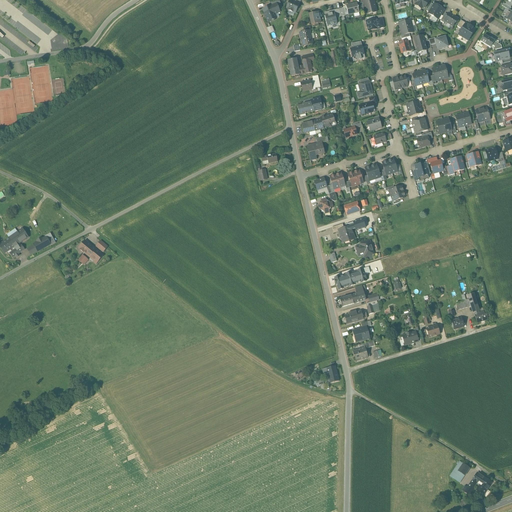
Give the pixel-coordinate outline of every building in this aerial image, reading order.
[(290,0),(286,9),(289,10),(289,11),(292,12),(293,11),(295,13),(299,4),(290,0)] [(373,0),(371,0),(364,2),(366,11),(367,14),(376,12),(373,0)] [(426,0),(415,0),(416,0),(415,2),(416,3),(415,5),(421,9),(423,7),(425,8),(428,2),(426,1),(426,0)] [(272,6),(263,10),(268,22),(275,19),(273,17),(274,15),(280,12),(277,5),(276,4),(272,6)] [(357,4),(346,6),(348,15),(359,13),(357,4)] [(443,10),(434,4),(434,5),(428,14),(433,16),(433,17),(438,19),(443,10)] [(342,8),(337,10),(339,18),(346,16),(344,7),(342,8)] [(334,10),(324,13),(326,23),(333,22),(333,24),(337,24),(336,16),(334,10)] [(321,23),(318,12),(309,15),(312,25),(321,23)] [(452,16),(448,14),(447,15),(446,17),(447,18),(445,21),(453,26),(455,23),(458,19),(454,17),(455,17),(452,15),(452,16)] [(511,18),(506,14),(503,19),(511,24),(511,18)] [(375,20),(367,21),(367,22),(366,23),(367,26),(368,27),(369,31),(377,29),(377,28),(379,28),(378,20),(375,20)] [(400,24),(399,24),(400,30),(412,27),(410,21),(408,22),(400,24)] [(465,24),(461,21),(457,27),(462,30),(465,24)] [(472,28),(468,25),(468,26),(465,24),(462,30),(458,35),(468,41),(475,30),(472,28)] [(412,27),(400,30),(402,36),(409,34),(414,33),(412,27)] [(304,32),(300,33),(303,47),(313,44),(310,31),(304,32)] [(494,41),(484,35),(480,42),(490,48),(492,46),(494,41)] [(423,36),(414,39),(417,51),(418,53),(427,51),(424,42),(423,36)] [(435,40),(436,44),(438,50),(448,47),(445,37),(435,40)] [(402,43),(399,44),(401,54),(410,51),(407,41),(402,43)] [(352,49),(350,49),(352,58),(358,56),(359,60),(365,58),(363,49),(362,49),(361,46),(352,49)] [(508,50),(494,54),(494,57),(495,63),(502,61),(509,59),(509,56),(508,56),(508,55),(509,55),(508,50)] [(312,55),(302,57),(303,64),(310,63),(314,62),(312,55)] [(296,59),(288,61),(291,77),(300,75),(298,68),(296,59)] [(310,63),(303,64),(304,67),(305,74),(312,73),(312,72),(310,66),(310,63)] [(502,67),(500,68),(501,72),(502,72),(503,76),(511,73),(511,68),(511,65),(502,67)] [(445,67),(443,66),(442,67),(441,67),(438,68),(441,79),(448,78),(446,73),(445,67)] [(441,79),(438,68),(435,69),(432,70),(434,76),(435,81),(441,79)] [(424,71),(422,72),(419,73),(422,84),(428,83),(425,72),(424,71)] [(419,73),(415,74),(413,74),(412,76),(414,81),(415,86),(416,86),(422,84),(419,73)] [(405,76),(399,78),(401,88),(407,87),(408,87),(405,78),(405,76)] [(399,78),(392,80),(393,82),(395,90),(401,88),(399,78)] [(313,81),(310,81),(312,89),(320,87),(319,80),(316,80),(313,81)] [(329,80),(325,81),(325,82),(322,82),(323,88),(330,87),(329,80)] [(310,81),(301,83),(303,91),(312,89),(310,81)] [(373,94),(369,81),(369,82),(360,84),(359,84),(361,92),(358,93),(359,98),(373,94)] [(511,83),(502,86),(503,91),(511,89),(511,83)] [(325,109),(322,97),(311,100),(311,102),(313,112),(325,109)] [(306,104),(297,106),(300,117),(306,116),(305,114),(313,112),(311,102),(306,104)] [(414,103),(407,105),(408,111),(420,108),(418,102),(414,103)] [(372,103),(359,106),(360,108),(359,109),(360,111),(361,112),(362,115),(372,112),(373,113),(374,113),(375,111),(375,110),(373,109),(372,103)] [(420,108),(408,111),(410,117),(417,115),(421,114),(421,113),(420,108)] [(487,108),(481,110),(484,121),(490,120),(487,108)] [(481,110),(475,111),(478,123),(484,121),(481,110)] [(468,114),(467,113),(465,113),(465,114),(462,115),(465,126),(471,125),(468,114)] [(332,115),(321,118),(322,121),(324,128),(331,126),(333,127),(336,126),(336,124),(335,121),(334,120),(332,115)] [(462,115),(459,116),(458,115),(456,116),(455,117),(459,128),(465,126),(462,115)] [(374,120),(366,123),(368,127),(369,126),(370,131),(374,130),(374,131),(377,130),(377,129),(381,128),(378,119),(374,120)] [(418,121),(412,122),(413,128),(426,125),(424,119),(418,121)] [(448,119),(442,121),(446,133),(452,131),(448,119)] [(442,121),(440,122),(439,121),(437,122),(436,123),(438,129),(439,134),(440,134),(446,133),(442,121)] [(313,122),(302,124),(304,134),(309,133),(315,131),(314,128),(315,128),(313,122)] [(426,125),(413,128),(415,134),(421,132),(428,130),(426,125)] [(353,128),(343,131),(346,139),(357,135),(355,129),(354,127),(353,128)] [(384,134),(373,137),(376,145),(386,142),(384,134)] [(427,137),(417,140),(419,148),(430,145),(428,140),(427,137)] [(511,139),(503,142),(506,152),(511,150),(511,139)] [(317,144),(315,145),(311,146),(311,145),(307,146),(310,161),(316,159),(315,156),(324,154),(322,143),(317,144)] [(495,148),(485,151),(488,162),(497,159),(496,154),(495,148)] [(478,153),(472,154),(476,167),(481,165),(480,162),(478,153)] [(502,153),(496,154),(497,159),(498,163),(504,161),(502,153)] [(276,154),(267,156),(268,161),(268,164),(278,162),(276,154)] [(470,168),(476,167),(472,154),(467,156),(469,162),(470,168)] [(461,157),(456,159),(459,171),(464,170),(461,157)] [(393,159),(388,161),(392,174),(397,172),(393,159)] [(454,173),(459,171),(456,159),(450,160),(452,166),(454,173)] [(388,161),(382,163),(384,170),(386,176),(392,174),(388,161)] [(442,168),(440,161),(430,163),(433,174),(443,171),(442,168)] [(376,165),(370,167),(375,180),(380,178),(378,172),(376,165)] [(424,165),(420,166),(420,165),(415,166),(419,181),(424,180),(423,176),(427,175),(426,169),(424,165)] [(452,166),(446,168),(448,175),(448,176),(454,175),(454,173),(452,166)] [(370,167),(365,169),(367,176),(369,182),(369,181),(375,180),(370,167)] [(265,170),(258,171),(260,181),(267,180),(265,170)] [(359,170),(353,172),(358,185),(363,183),(361,178),(359,170)] [(353,172),(348,174),(350,181),(352,187),(358,185),(353,172)] [(341,173),(335,175),(339,188),(345,186),(344,183),(341,173)] [(335,175),(330,177),(332,185),(334,190),(339,188),(335,175)] [(324,179),(314,182),(317,190),(326,187),(327,187),(326,187),(324,179)] [(394,189),(389,191),(391,196),(404,192),(402,186),(394,189)] [(404,192),(391,196),(393,202),(398,200),(406,198),(404,192)] [(326,199),(321,200),(321,202),(320,203),(319,204),(320,205),(319,205),(318,206),(319,211),(320,210),(324,212),(325,214),(329,213),(329,211),(331,208),(333,207),(331,202),(330,203),(326,201),(326,199)] [(357,202),(344,206),(347,215),(360,211),(357,202)] [(363,219),(353,222),(356,232),(366,228),(363,219)] [(340,225),(331,228),(333,234),(339,232),(339,230),(338,230),(343,229),(342,227),(341,227),(340,225)] [(350,226),(339,230),(343,242),(354,239),(354,240),(355,240),(350,226)] [(22,229),(16,234),(21,242),(28,237),(22,229)] [(16,234),(0,244),(0,246),(5,253),(11,249),(19,243),(21,242),(16,234)] [(42,238),(37,241),(37,242),(34,244),(38,251),(50,244),(46,237),(42,239),(42,238)] [(103,256),(85,241),(81,245),(82,246),(80,249),(80,250),(83,253),(83,252),(94,261),(93,262),(96,265),(103,256)] [(107,247),(100,241),(96,246),(103,252),(107,247)] [(369,241),(363,243),(362,243),(362,244),(362,245),(362,246),(361,247),(361,246),(356,247),(358,253),(359,256),(361,255),(364,255),(363,254),(365,254),(366,255),(367,255),(368,255),(369,255),(372,254),(373,254),(371,248),(372,247),(370,243),(369,243),(369,242),(369,241)] [(19,243),(11,249),(12,252),(21,246),(19,243)] [(12,252),(10,253),(13,257),(15,256),(16,258),(20,255),(18,254),(24,250),(21,246),(12,252)] [(84,254),(79,261),(84,265),(89,259),(84,254)] [(362,270),(334,279),(339,292),(367,283),(362,270)] [(361,290),(356,291),(357,294),(359,302),(365,300),(364,297),(364,296),(363,296),(362,292),(363,292),(362,288),(361,290)] [(356,294),(339,299),(342,307),(359,302),(357,294),(356,294),(356,293),(356,294)] [(463,301),(456,303),(458,310),(465,308),(463,301)] [(349,314),(344,316),(347,325),(364,320),(363,319),(361,312),(361,311),(353,313),(349,314)] [(485,311),(474,315),(477,323),(488,320),(485,311)] [(461,318),(452,321),(454,330),(464,327),(461,318)] [(428,334),(429,338),(440,334),(437,326),(431,328),(426,329),(426,330),(428,334)] [(366,327),(353,331),(356,342),(369,339),(366,327)] [(415,332),(402,336),(403,340),(405,345),(405,346),(418,342),(415,332)] [(364,348),(353,352),(356,361),(367,358),(364,348)] [(335,366),(326,368),(328,374),(330,383),(339,381),(335,366)] [(460,462),(450,476),(453,478),(459,483),(464,476),(458,471),(463,464),(460,462)] [(469,468),(463,464),(458,471),(464,476),(469,468)] [(491,483),(477,473),(467,488),(464,492),(469,495),(475,485),(478,487),(476,490),(483,495),(491,483)]
